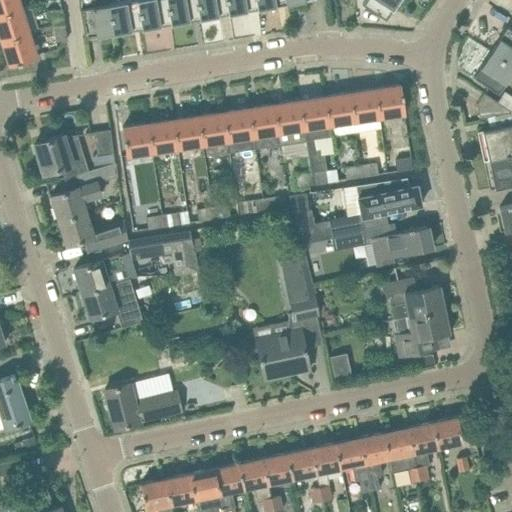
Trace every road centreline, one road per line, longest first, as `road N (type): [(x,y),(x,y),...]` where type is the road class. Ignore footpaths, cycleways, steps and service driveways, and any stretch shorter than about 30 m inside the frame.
road 1 (unclassified): [(0,105),(229,59),(361,48),(420,57)]
road 2 (residential): [(90,449),(481,366)]
road 3 (residential): [(481,366),(420,57)]
road 4 (residential): [(90,449),(0,173)]
